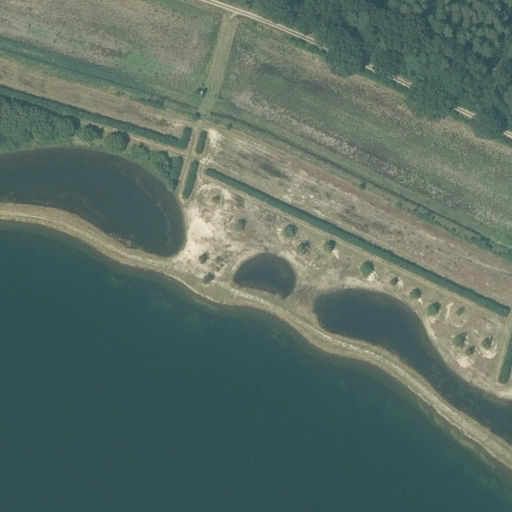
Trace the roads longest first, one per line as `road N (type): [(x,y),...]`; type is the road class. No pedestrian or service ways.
road 1 (track): [(511,136),(328,47),(206,0)]
road 2 (track): [(353,0),(511,75)]
